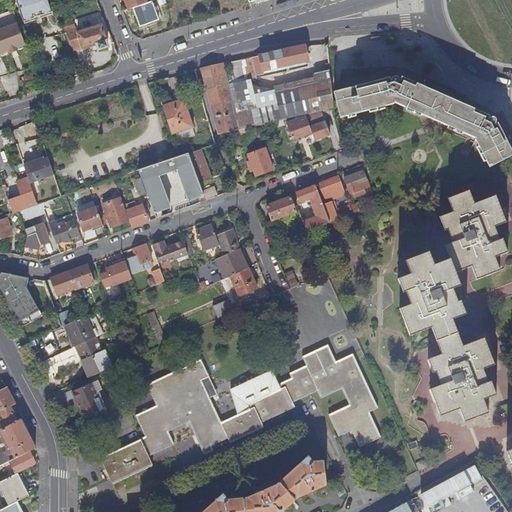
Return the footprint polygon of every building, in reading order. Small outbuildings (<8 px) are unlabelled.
[(52,13),(48,0),(16,0),(24,22),(52,13)] [(134,8),(148,3),(146,0),(124,0),(128,10),(134,8)] [(141,28),(159,21),(153,2),(148,3),(134,8),(141,28)] [(0,19),(0,18),(0,50),(1,52),(3,57),(12,54),(13,56),(29,50),(20,26),(5,32),(0,19)] [(92,48),(98,46),(99,50),(99,51),(108,48),(102,27),(93,30),(86,31),(78,34),(76,29),(75,29),(72,22),(64,24),(67,35),(73,53),(82,49),(82,50),(92,48)] [(305,46),(282,51),(285,66),(307,61),(308,57),(305,46)] [(285,66),(282,51),(252,58),(254,66),(261,65),(263,71),(285,66)] [(201,69),(208,94),(220,91),(219,87),(215,88),(209,67),(201,69)] [(326,77),(326,82),(277,94),(279,103),(283,119),(284,119),(306,114),(311,112),(322,110),(333,107),(334,107),(332,93),(331,81),(331,76),(326,77)] [(386,79),(335,93),(341,118),(395,104),(395,103),(476,139),(476,140),(490,168),(511,157),(511,151),(500,129),(497,130),(494,125),(496,124),(497,123),(497,122),(497,120),(496,120),(496,119),(495,118),(494,118),(493,117),(492,118),(491,118),(490,119),(489,120),(479,116),(481,112),(412,81),(410,84),(401,80),(400,82),(399,82),(400,81),(400,80),(400,79),(399,78),(398,78),(398,77),(397,77),(396,77),(395,77),(394,77),(393,78),(392,79),(392,80),(392,81),(391,82),(390,82),(389,82),(387,83),(386,81),(386,79)] [(208,94),(215,119),(226,116),(220,91),(208,94)] [(185,99),(164,105),(173,135),(195,128),(185,99)] [(283,119),(279,103),(226,116),(230,132),(262,124),(283,119)] [(287,123),(293,140),(312,132),(315,140),(331,134),(322,110),(311,112),(306,114),(306,116),(287,123)] [(215,119),(219,134),(230,132),(226,116),(215,119)] [(274,170),(266,148),(249,154),(252,161),(249,162),(251,168),(254,167),(257,176),(274,170)] [(201,150),(189,153),(199,182),(211,178),(201,150)] [(191,206),(206,201),(199,182),(189,153),(180,157),(140,171),(157,219),(172,213),(167,198),(170,197),(167,189),(183,183),(191,206)] [(54,175),(48,159),(24,166),(29,179),(30,183),(54,175)] [(351,194),(370,187),(364,170),(344,178),(351,194)] [(342,186),(339,177),(319,185),(322,194),(331,190),(334,198),(342,194),(339,187),(342,186)] [(38,205),(30,183),(29,179),(18,183),(26,205),(24,206),(25,210),(38,205)] [(146,193),(141,179),(135,181),(140,195),(146,193)] [(323,206),(316,186),(296,193),(300,203),(312,198),(318,215),(303,221),(307,232),(329,223),(327,216),(323,206)] [(508,223),(498,196),(476,204),(471,191),(450,199),(455,212),(441,217),(446,232),(449,230),(454,243),(446,246),(451,260),(436,265),(431,252),(407,261),(412,274),(399,279),(404,293),(407,292),(412,305),(401,309),(411,336),(422,332),(433,328),(443,354),(429,360),(434,374),(437,372),(442,385),(431,389),(441,416),(460,409),(465,422),(490,413),(485,400),(498,395),(493,381),(489,382),(484,369),(496,365),(486,338),(464,346),(454,320),(468,315),(463,301),(460,302),(455,289),(463,286),(458,273),(473,267),(478,280),(502,271),(497,258),(509,253),(504,240),(501,241),(501,239),(496,228),(503,225),(508,223)] [(112,228),(130,221),(125,209),(122,198),(104,205),(112,228)] [(296,212),(291,198),(267,207),(272,221),(296,212)] [(330,204),(323,206),(327,216),(333,214),(330,204)] [(357,204),(350,207),(353,213),(360,210),(357,204)] [(19,212),(23,211),(21,205),(12,209),(14,214),(19,212)] [(105,238),(108,237),(97,206),(88,210),(88,211),(78,215),(84,231),(92,228),(93,231),(101,228),(105,238)] [(132,228),(148,222),(142,206),(130,211),(129,208),(125,209),(130,221),(132,228)] [(73,215),(56,221),(58,225),(63,223),(64,224),(75,220),(73,215)] [(285,241),(307,232),(303,221),(301,216),(292,220),(296,231),(289,234),(290,235),(283,238),(285,241)] [(7,218),(5,219),(10,236),(13,235),(7,218)] [(0,239),(10,236),(5,219),(0,220),(0,239)] [(82,240),(75,220),(64,224),(63,223),(58,225),(56,221),(50,224),(57,244),(74,238),(76,242),(82,240)] [(43,223),(25,230),(28,236),(26,247),(42,250),(45,248),(43,244),(50,242),(43,223)] [(217,236),(212,225),(197,231),(199,237),(201,242),(204,251),(206,250),(211,248),(220,245),(217,236)] [(233,230),(217,236),(220,245),(224,257),(240,249),(241,249),(233,230)] [(277,233),(269,236),(273,247),(281,243),(277,233)] [(194,253),(187,235),(182,237),(184,242),(189,255),(194,253)] [(189,255),(184,242),(171,246),(166,248),(165,246),(164,242),(154,246),(160,262),(175,256),(176,262),(189,257),(189,255)] [(129,269),(131,275),(145,270),(143,264),(152,260),(146,244),(136,248),(139,256),(128,259),(131,268),(129,269)] [(249,269),(240,249),(224,257),(216,260),(224,280),(230,277),(249,269)] [(113,285),(113,286),(133,279),(131,275),(129,269),(127,262),(108,270),(109,273),(100,276),(105,288),(113,285)] [(88,265),(70,272),(76,288),(76,289),(95,282),(88,265)] [(153,272),(158,286),(165,282),(160,269),(153,272)] [(258,289),(249,269),(230,277),(239,297),(258,289)] [(76,288),(70,272),(52,279),(58,295),(76,288)] [(20,305),(3,273),(2,273),(0,275),(0,291),(10,310),(20,305)] [(17,324),(41,313),(30,287),(30,278),(3,273),(20,305),(10,310),(17,324)] [(218,319),(234,313),(229,300),(213,307),(218,319)] [(159,344),(166,341),(154,312),(148,314),(159,344)] [(72,349),(95,338),(86,317),(65,326),(67,332),(65,333),(72,349)] [(72,349),(39,364),(46,378),(83,362),(89,378),(109,369),(112,368),(104,350),(101,352),(95,338),(72,349)] [(208,372),(202,360),(170,375),(147,385),(152,397),(154,402),(157,407),(136,417),(146,439),(100,459),(112,485),(152,466),(148,457),(174,445),(168,432),(189,423),(204,455),(213,451),(211,446),(227,439),(229,443),(264,427),(261,423),(295,407),(293,402),(299,399),(304,397),(317,390),(321,398),(342,388),(350,405),(328,415),(339,437),(352,431),(360,447),(381,437),(369,413),(379,409),(353,354),(336,362),(328,345),(302,357),(307,366),(292,373),(289,374),(292,379),(290,380),(279,385),(273,371),(270,374),(239,388),(232,389),(239,415),(222,422),(211,398),(203,380),(210,377),(208,372)] [(219,395),(210,377),(203,380),(211,398),(219,395)] [(94,382),(73,392),(85,419),(104,411),(96,393),(98,392),(94,382)] [(15,405),(6,388),(0,391),(0,430),(0,431),(18,422),(10,408),(15,405)] [(0,467),(10,462),(30,452),(36,449),(26,430),(21,420),(18,422),(0,431),(0,442),(5,439),(6,441),(4,442),(5,444),(7,443),(10,450),(0,455),(0,467)] [(418,447),(416,441),(407,445),(410,451),(418,447)] [(33,458),(30,452),(10,462),(16,475),(18,474),(36,465),(33,458)] [(283,511),(283,510),(300,495),(301,494),(305,492),(307,493),(312,491),(311,489),(313,489),(314,490),(320,487),(320,486),(325,484),(326,484),(324,462),(313,463),(308,458),(276,488),(270,490),(269,489),(264,492),(264,493),(262,494),(262,493),(256,495),(256,496),(251,499),(228,501),(223,496),(204,511),(283,511)] [(415,464),(418,470),(424,468),(430,466),(427,459),(415,464)] [(510,511),(478,466),(470,464),(416,501),(421,508),(428,503),(438,506),(441,511),(443,511),(447,498),(452,505),(453,501),(468,505),(467,510),(468,511),(510,511)] [(23,484),(18,474),(16,475),(0,482),(0,488),(9,506),(17,502),(29,495),(23,484)] [(22,511),(17,502),(9,506),(0,510),(0,511),(22,511)]
